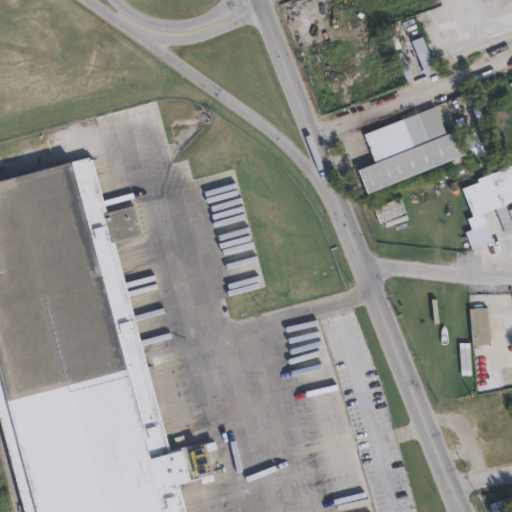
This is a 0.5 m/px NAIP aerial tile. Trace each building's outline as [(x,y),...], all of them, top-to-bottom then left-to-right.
[(447,132),(375,161),(365,134),(437,106),(447,132)] [(465,155),(367,195),(358,172),(456,133),(465,155)] [(0,178),(91,154),(106,210),(132,203),(140,232),(113,240),(168,449),(202,440),(211,472),(177,481),(185,511),(24,511),(0,418),(0,178)] [(486,222),(471,228),(467,218),(472,215),(462,187),(478,181),(477,178),(511,164),(511,200),(482,212),(486,222)] [(490,343),(472,345),(469,309),(487,307),(490,343)] [(501,430),(484,438),(478,424),(491,418),(487,395),(501,392),(506,418),(496,419),(501,430)] [(406,502),(379,509),(369,474),(396,466),(406,502)] [(511,507),(511,511),(489,511),(485,499),(507,492),(511,507)]
